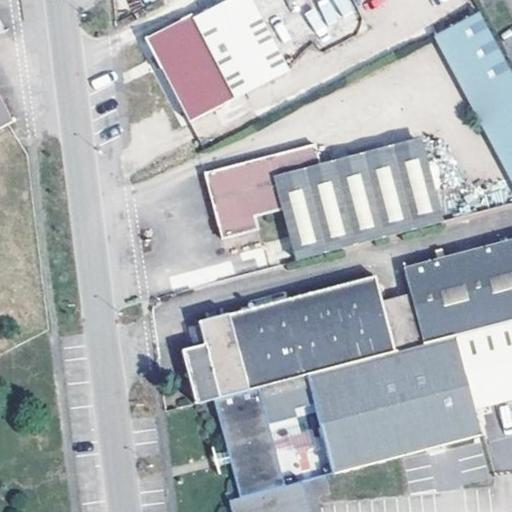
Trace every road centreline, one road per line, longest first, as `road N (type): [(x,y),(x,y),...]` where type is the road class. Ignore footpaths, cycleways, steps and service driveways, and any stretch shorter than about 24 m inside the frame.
road 1 (unclassified): [(126,511),(58,0)]
road 2 (unknown): [(101,323),(195,296),(355,268)]
